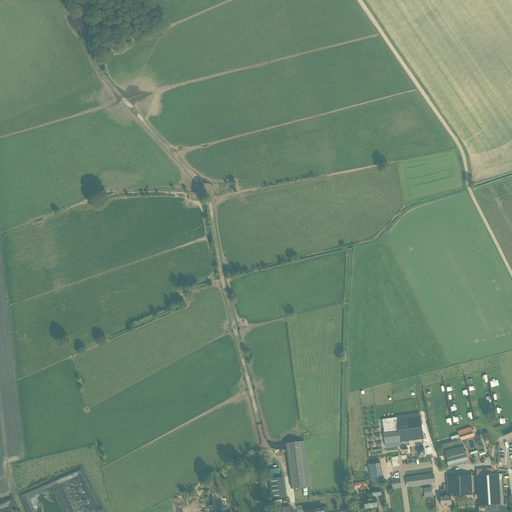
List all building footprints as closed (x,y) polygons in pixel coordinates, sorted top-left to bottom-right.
[(397,421),(383,423),(384,432),(383,432),(385,444),(400,442),(423,439),(420,416),(397,419),(397,421)] [(460,441),(475,436),(472,426),(456,431),(460,441)] [(301,442),(286,444),(292,489),(307,487),(301,442)] [(468,462),(464,447),(444,452),(448,468),(468,462)] [(380,463),(368,464),(371,485),(383,483),(380,463)] [(481,475),(476,475),(477,495),(477,499),(478,507),(500,505),(498,474),(493,474),(493,469),(481,470),(481,475)] [(433,474),(405,478),(407,487),(434,483),(433,474)] [(440,497),(440,501),(441,506),(451,505),(451,496),(472,495),(471,475),(446,476),(447,496),(440,497)] [(400,479),(391,480),(392,489),(401,488),(400,479)] [(431,487),(423,489),(425,497),(432,497),(431,487)] [(364,499),(364,503),(365,508),(373,507),(373,508),(377,507),(376,495),(381,495),(380,489),(372,490),(373,498),(364,499)]
